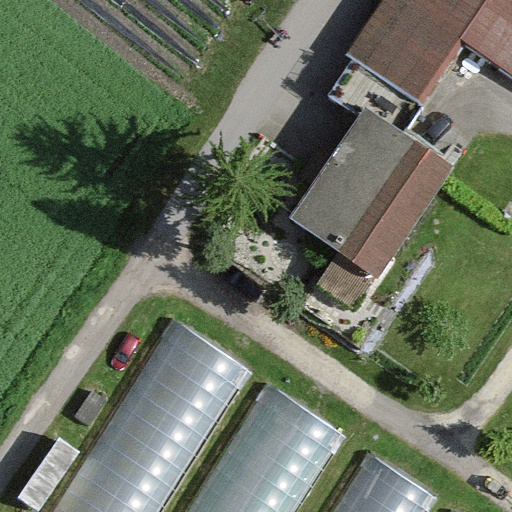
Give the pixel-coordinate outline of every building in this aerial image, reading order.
[(511,0),(390,0),(351,58),(428,110),(472,45),(511,71),(511,0)] [(331,99),(403,134),(417,106),(345,70),(331,99)] [(383,283),(454,174),(367,118),(296,226),(383,283)] [(166,511),(278,511),(334,417),(252,369),(166,511)] [(352,438),(308,511),(402,511),(422,479),(352,438)]
